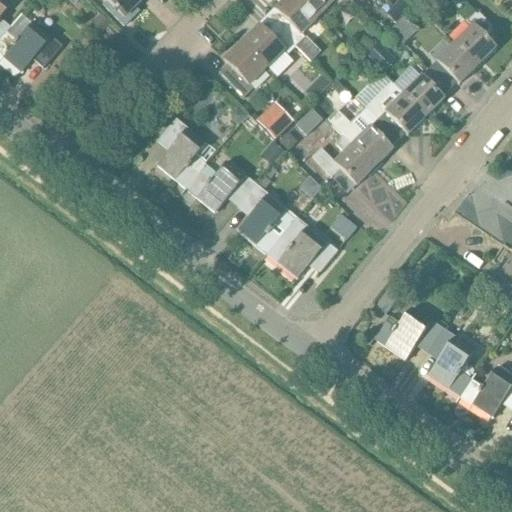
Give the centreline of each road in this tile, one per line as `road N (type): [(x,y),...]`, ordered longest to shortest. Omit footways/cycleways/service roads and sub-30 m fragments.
road 1 (unclassified): [(312,352),(0,115)]
road 2 (residential): [(312,352),(511,99)]
road 3 (unclassified): [(511,497),(312,352)]
